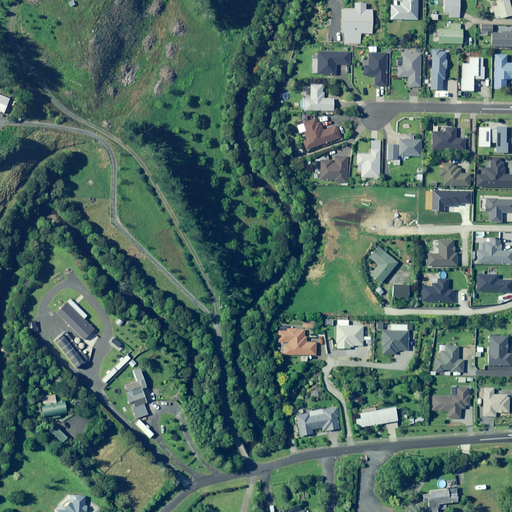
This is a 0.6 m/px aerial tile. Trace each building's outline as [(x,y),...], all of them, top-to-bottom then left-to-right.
[(417,21),(417,0),(400,0),(401,6),(389,6),(389,20),(417,21)] [(448,14),(448,18),(458,19),(458,0),(442,0),(442,14),(448,14)] [(511,16),(507,0),(499,0),(494,1),(496,7),(488,8),(489,13),(493,12),(494,17),(498,16),(499,19),(511,16)] [(461,24),(447,24),(447,29),(437,29),(437,44),(461,44),(461,24)] [(491,32),(491,25),(480,24),(479,36),(486,36),(486,32),(491,32)] [(511,47),(511,32),(491,32),(490,47),(511,47)] [(446,50),(431,49),(429,90),(441,91),(441,79),(444,79),(446,50)] [(348,53),(316,51),(315,61),(310,60),(309,74),(334,75),(334,65),(347,65),(348,53)] [(384,87),(385,54),(366,53),(366,61),(362,61),(362,77),(373,77),(373,86),(384,87)] [(421,88),(422,54),(401,54),(401,67),(396,67),(396,77),(407,77),(407,88),(421,88)] [(511,63),(506,63),(506,55),(493,55),(493,90),(505,90),(505,79),(511,79),(511,63)] [(481,67),(482,59),(468,58),(468,64),(461,64),(460,91),(471,92),(472,79),(482,80),(483,67),(481,67)] [(322,85),(310,85),(309,99),(303,98),(303,110),(332,111),(332,99),(324,99),(324,93),(321,93),(322,85)] [(8,98),(0,94),(0,112),(2,113),(8,98)] [(319,121),(316,123),(314,119),(295,125),(298,134),(302,132),(305,140),(301,141),(304,150),(340,138),(336,125),(322,130),(319,121)] [(493,127),(493,124),(485,123),(485,129),(478,128),(477,147),(488,147),(488,143),(494,143),(494,153),(506,154),(506,143),(505,143),(505,127),(493,127)] [(454,139),(454,128),(444,128),(444,132),(431,132),(430,150),(463,151),(463,139),(454,139)] [(412,140),(412,139),(398,138),(398,145),(386,145),(386,160),(396,160),(396,156),(420,157),(420,140),(412,140)] [(379,150),(370,150),(370,155),(356,154),(355,165),(360,165),(360,178),(378,178),(379,150)] [(346,157),(333,157),(333,161),(313,161),(313,178),(317,178),(317,180),(332,180),(332,183),(346,183),(346,157)] [(499,163),(499,158),(489,158),(488,168),(484,168),(483,175),(475,175),(474,187),(511,188),(511,175),(502,175),(503,163),(499,163)] [(460,165),(442,164),(442,168),(437,168),(437,176),(442,176),(441,186),(471,187),(471,174),(459,174),(460,165)] [(511,200),(479,199),(479,213),(488,213),(487,222),(499,222),(500,213),(511,213),(511,200)] [(500,251),(500,238),(489,238),(489,242),(478,242),(478,250),(475,250),(475,263),(511,263),(511,251),(500,251)] [(453,252),(453,241),(436,240),(436,254),(426,254),(425,267),(446,268),(446,266),(455,267),(455,252),(453,252)] [(396,263),(376,247),(368,258),(377,265),(368,275),(379,284),(396,263)] [(497,280),(497,276),(475,275),(474,292),(510,294),(511,281),(497,280)] [(447,280),(436,279),(436,287),(420,287),(419,302),(451,303),(451,291),(446,291),(447,280)] [(407,286),(391,285),(391,297),(407,298),(407,286)] [(383,292),(378,287),(374,291),(379,295),(383,292)] [(303,330),(286,329),(286,331),(277,331),(277,343),(287,343),(287,345),(283,345),(283,355),(314,355),(314,343),(303,343),(303,330)] [(407,351),(407,332),(380,331),(380,355),(394,355),(394,351),(407,351)] [(80,352),(66,334),(54,344),(74,369),(84,361),(78,354),(80,352)] [(506,338),(487,337),(486,366),(509,366),(509,354),(505,354),(506,338)] [(122,346),(112,338),(108,343),(118,351),(122,346)] [(433,372),(442,372),(442,370),(449,371),(449,372),(462,372),(462,360),(457,360),(457,347),(444,346),(444,352),(439,352),(439,360),(433,359),(433,372)] [(145,388),(139,369),(132,371),(135,382),(124,386),(128,398),(125,399),(127,404),(132,402),(133,407),(131,408),(134,419),(146,415),(143,404),(145,404),(140,390),(145,388)] [(467,388),(456,388),(456,396),(449,396),(449,397),(431,397),(430,412),(446,412),(446,419),(459,419),(459,409),(463,409),(463,406),(468,406),(468,396),(467,396),(467,388)] [(492,395),(492,389),(483,388),(481,417),(494,417),(495,413),(509,413),(510,391),(497,390),(497,395),(492,395)] [(55,403),(55,398),(49,400),(50,405),(39,407),(42,417),(65,413),(63,402),(55,403)] [(338,429),(335,408),(322,410),(323,415),(308,417),(307,413),(295,415),(295,417),(291,418),(294,437),(311,434),(311,430),(320,428),(321,432),(338,429)] [(396,421),(394,408),(358,414),(359,419),(354,420),(355,428),(396,421)] [(456,502),(455,489),(427,492),(427,495),(421,495),(422,503),(427,503),(427,506),(413,508),(413,511),(437,511),(436,505),(456,502)] [(84,497),(71,496),(71,504),(68,504),(64,507),(64,511),(53,510),(53,511),(82,511),(82,509),(83,509),(84,497)]
